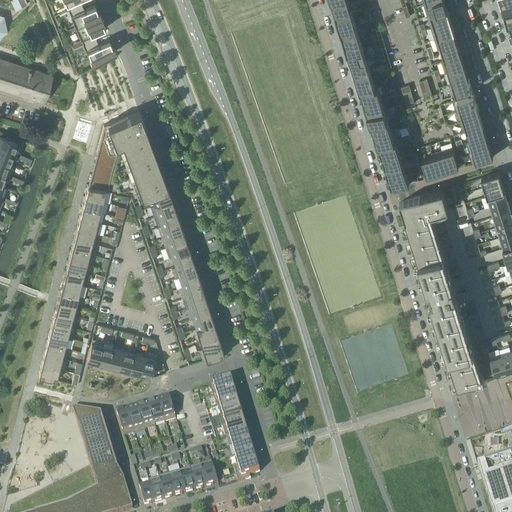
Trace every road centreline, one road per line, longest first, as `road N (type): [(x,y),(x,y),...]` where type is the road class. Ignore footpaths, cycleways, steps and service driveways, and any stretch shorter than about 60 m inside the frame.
road 1 (motorway): [(160,0),(335,511)]
road 2 (motorway): [(208,0),(343,383),(380,511)]
road 3 (motorway): [(466,511),(422,350),(296,0)]
road 4 (motorway): [(427,511),(386,366),(257,0)]
road 5 (residential): [(312,0),(474,511)]
road 6 (secondary): [(343,473),(264,211),(181,0)]
road 7 (secondary): [(153,0),(250,261),(315,470)]
road 8 (residential): [(108,0),(239,365)]
road 9 (residential): [(460,0),(510,159)]
road 10 (residential): [(239,365),(275,480)]
